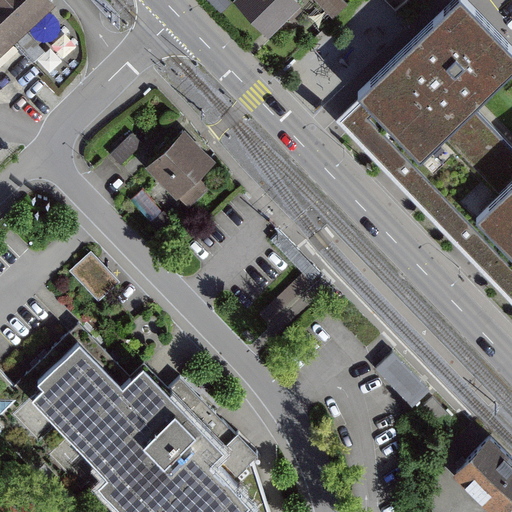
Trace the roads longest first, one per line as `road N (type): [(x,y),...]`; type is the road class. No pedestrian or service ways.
road 1 (residential): [(178,16),(46,148),(285,407),(308,444),(328,511)]
road 2 (primary): [(178,16),(511,363)]
